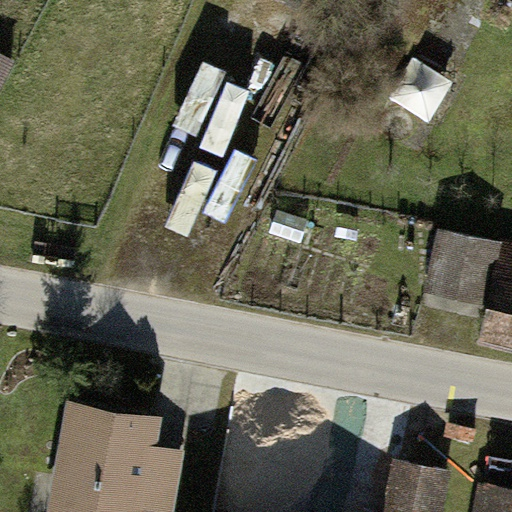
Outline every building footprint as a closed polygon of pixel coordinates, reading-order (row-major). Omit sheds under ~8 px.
[(511,0),(399,0),(381,35),(410,51),(436,0),(511,0)] [(0,94),(17,60),(0,51),(0,94)] [(489,299),(502,242),(443,229),(430,287),(489,299)] [(511,251),(490,337),(511,341),(511,251)] [(141,511),(158,422),(79,408),(61,509),(78,511),(141,511)] [(440,511),(449,469),(405,460),(394,511),(440,511)] [(511,511),(511,496),(487,492),(482,511),(511,511)]
